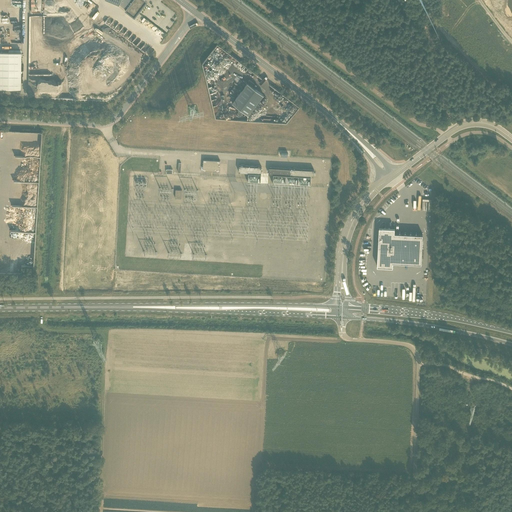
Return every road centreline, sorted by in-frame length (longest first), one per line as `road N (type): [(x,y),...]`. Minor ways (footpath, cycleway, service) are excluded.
road 1 (track): [(41,307),(43,328),(106,336),(99,511)]
road 2 (tertiary): [(390,177),(335,118),(198,11)]
road 3 (unclassified): [(0,118),(112,119),(198,11)]
road 4 (unclassified): [(412,511),(417,353),(341,332)]
road 5 (secondary): [(106,306),(337,316)]
road 6 (secondary): [(336,306),(106,306)]
road 7 (secondary): [(345,317),(511,343)]
road 8 (secondary): [(511,333),(346,307)]
road 9 (track): [(451,132),(431,34),(395,0)]
road 10 (tertiary): [(390,177),(465,123),(489,124),(511,139)]
